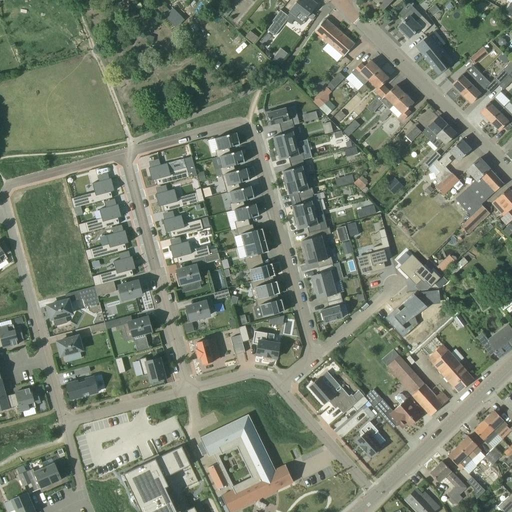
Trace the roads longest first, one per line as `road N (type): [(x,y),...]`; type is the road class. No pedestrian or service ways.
road 1 (track): [(0,159),(90,154),(277,79),(339,1)]
road 2 (residential): [(312,356),(252,130),(231,125),(123,159)]
road 3 (residential): [(123,159),(20,183),(5,199),(66,426)]
road 4 (residential): [(511,173),(339,1)]
road 5 (residential): [(123,159),(189,392)]
road 6 (secondary): [(375,496),(511,366)]
road 7 (residential): [(375,496),(280,388)]
road 8 (residential): [(189,392),(66,426)]
